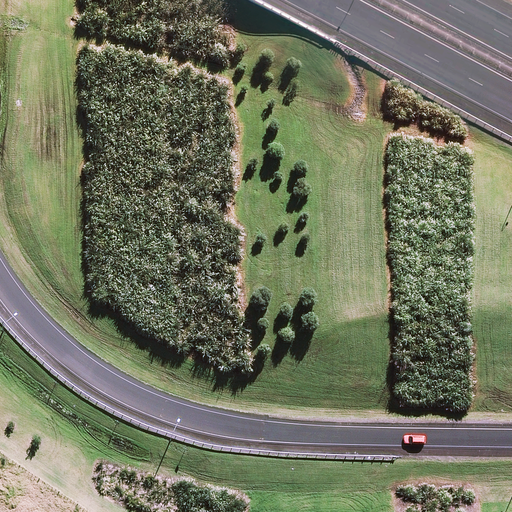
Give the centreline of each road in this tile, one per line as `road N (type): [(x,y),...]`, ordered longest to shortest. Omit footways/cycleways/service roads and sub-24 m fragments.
road 1 (motorway): [(511,439),(282,434),(209,423),(104,381),(59,348),(0,275)]
road 2 (motorway): [(511,100),(323,0)]
